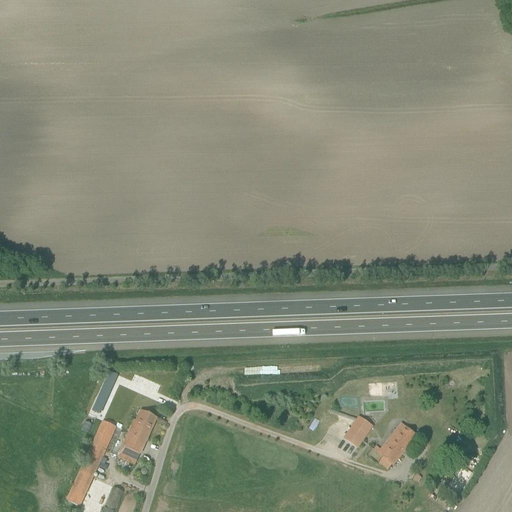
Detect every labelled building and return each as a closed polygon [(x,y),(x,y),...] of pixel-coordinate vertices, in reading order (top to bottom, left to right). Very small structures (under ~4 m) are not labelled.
[(118,457),(135,465),(157,419),(142,412),(138,423),(134,421),(118,457)] [(359,418),(344,439),(357,448),(372,427),(359,418)] [(66,501),(80,507),(116,428),(103,422),(66,501)] [(393,466),(416,437),(401,425),(378,454),(393,466)] [(447,488),(459,495),(472,474),(460,467),(447,488)] [(104,508),(113,511),(114,511),(123,493),(113,488),(104,508)]
